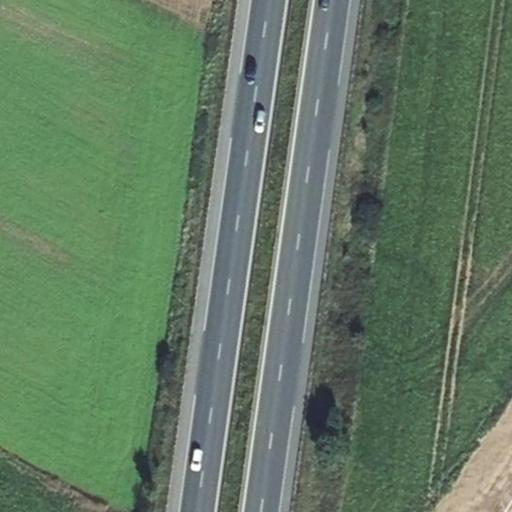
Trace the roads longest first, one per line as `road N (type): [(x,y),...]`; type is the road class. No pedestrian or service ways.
road 1 (trunk): [(268,0),(198,511)]
road 2 (trunk): [(261,511),(331,0)]
